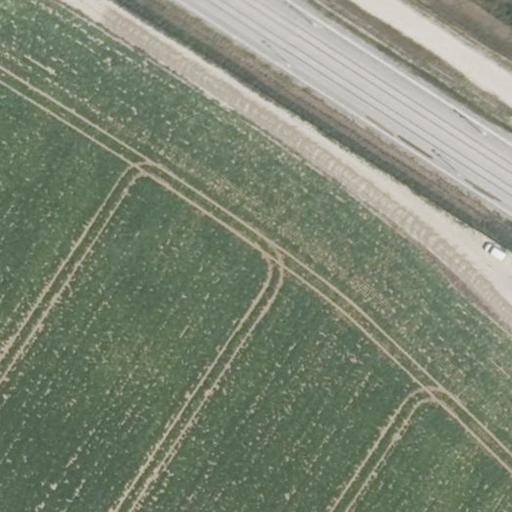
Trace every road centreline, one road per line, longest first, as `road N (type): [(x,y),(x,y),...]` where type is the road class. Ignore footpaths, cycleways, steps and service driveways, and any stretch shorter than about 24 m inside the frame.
road 1 (track): [(511,302),(385,188),(83,0)]
road 2 (track): [(367,0),(511,97)]
